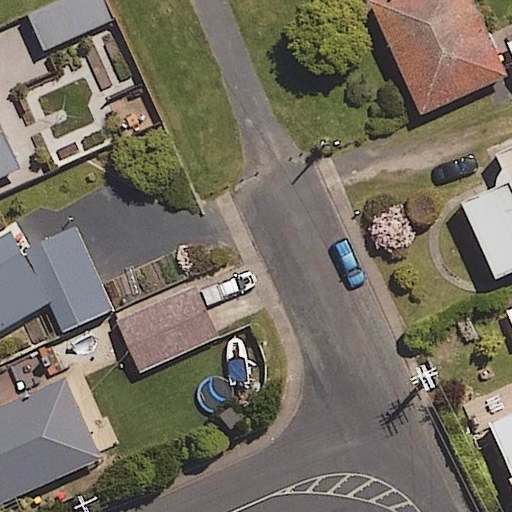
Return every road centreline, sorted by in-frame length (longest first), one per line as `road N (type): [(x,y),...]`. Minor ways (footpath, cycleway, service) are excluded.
road 1 (residential): [(421,510),(269,175)]
road 2 (residential): [(230,511),(298,483),(345,474),(385,483),(421,510)]
